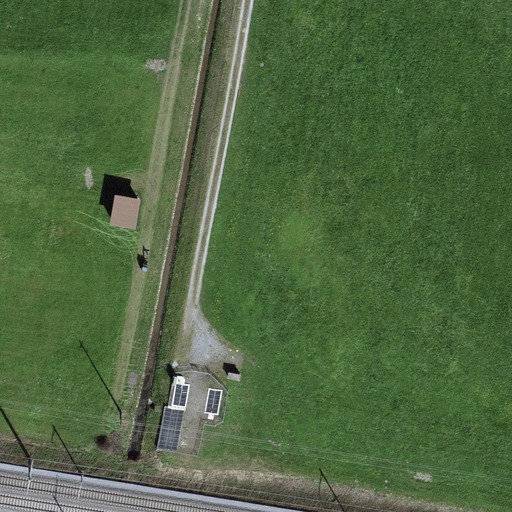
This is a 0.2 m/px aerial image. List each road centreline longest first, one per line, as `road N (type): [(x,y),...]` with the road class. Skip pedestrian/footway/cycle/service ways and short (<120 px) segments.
road 1 (track): [(185,338),(250,0)]
road 2 (track): [(160,161),(189,0)]
